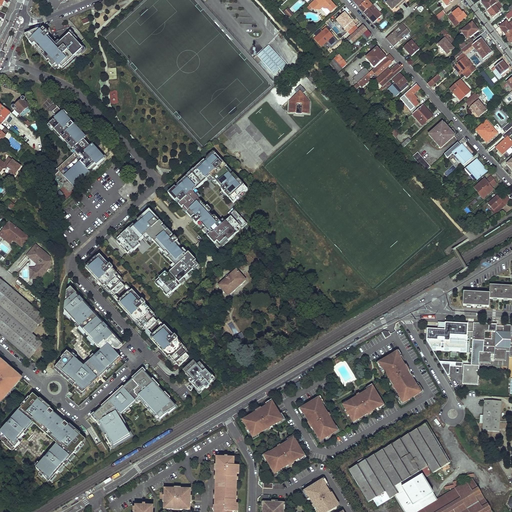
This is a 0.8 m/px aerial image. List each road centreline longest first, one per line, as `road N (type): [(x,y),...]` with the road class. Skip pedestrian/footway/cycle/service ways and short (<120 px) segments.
road 1 (residential): [(59,395),(83,412),(143,358),(143,348),(72,267),(155,177),(84,98),(23,67)]
road 2 (residential): [(427,302),(225,415)]
road 3 (residential): [(511,185),(380,38)]
road 4 (residential): [(225,415),(91,498)]
